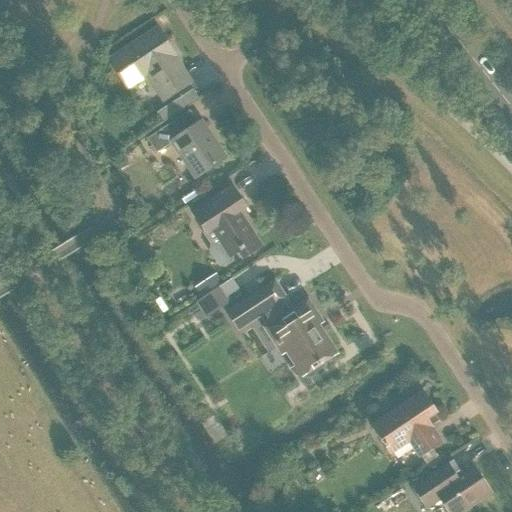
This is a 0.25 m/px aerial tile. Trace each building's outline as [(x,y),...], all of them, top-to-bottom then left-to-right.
[(165,99),(189,83),(171,56),(174,54),(158,30),(111,61),(127,85),(147,72),(165,99)] [(195,178),(226,158),(202,121),(183,134),(174,121),(147,138),(157,152),(171,143),(195,178)] [(233,262),(233,256),(238,252),(243,260),(262,246),(239,212),(246,207),(233,186),(211,201),(210,199),(191,211),(211,242),(209,252),(219,267),(224,268),(233,262)] [(198,300),(232,278),(223,284),(216,274),(197,286),(203,297),(198,300)] [(232,278),(198,300),(208,315),(228,302),(225,297),(238,288),(232,278)] [(312,370),(337,353),(314,318),(318,315),(308,299),(290,310),(284,300),(286,299),(275,281),(246,300),(257,317),(259,316),(266,326),(264,327),(272,340),(277,338),(295,366),(290,369),(309,383),(315,374),(312,370)] [(419,457),(441,442),(426,419),(436,413),(422,392),(372,425),(391,454),(409,442),(419,457)] [(449,511),(462,511),(490,493),(472,466),(454,478),(446,465),(413,487),(427,508),(441,499),(449,511)]
